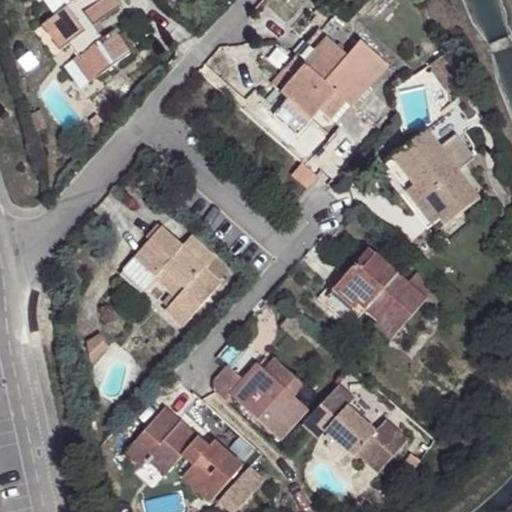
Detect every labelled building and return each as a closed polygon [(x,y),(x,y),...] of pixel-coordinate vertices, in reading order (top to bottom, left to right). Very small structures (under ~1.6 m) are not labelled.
[(45,0),(57,15),(41,26),(59,51),(69,45),(77,57),(81,54),(98,77),(129,55),(113,31),(102,39),(94,27),(119,8),(113,0),(101,0),(100,1),(99,0),(45,0)] [(280,94),(329,40),(319,31),(272,86),(280,94)] [(303,129),(319,110),(334,93),(347,103),(352,108),(388,66),(360,42),(348,56),(329,40),(280,94),(288,100),(281,110),(303,129)] [(72,61),(89,84),(98,77),(81,54),(77,57),(72,61)] [(444,55),(429,65),(445,91),(461,80),(444,55)] [(319,110),(331,121),(347,103),(334,93),(319,110)] [(41,130),(37,114),(27,116),(32,133),(41,130)] [(432,227),(441,220),(445,225),(479,199),(427,131),(392,158),(414,186),(406,192),(432,227)] [(302,164),(291,176),(307,190),(318,178),(302,164)] [(432,227),(406,192),(400,197),(428,230),(432,227)] [(163,228),(136,258),(157,277),(163,270),(185,289),(179,297),(165,312),(183,327),(221,284),(218,282),(204,269),(213,260),(213,259),(191,239),(184,247),(163,228)] [(375,255),(370,250),(355,266),(361,271),(375,255)] [(330,285),(318,299),(351,328),(365,311),(378,322),(374,326),(391,341),(436,290),(417,273),(408,283),(375,255),(361,271),(355,266),(335,289),(330,285)] [(120,276),(142,296),(157,277),(136,258),(120,276)] [(213,260),(204,269),(218,282),(227,272),(213,260)] [(157,277),(179,297),(185,289),(163,270),(157,277)] [(308,329),(292,315),(281,328),(297,341),(308,329)] [(92,367),(108,349),(98,335),(87,342),(92,367)] [(274,358),(263,371),(294,398),(305,386),(274,358)] [(226,369),(215,382),(215,393),(226,403),(232,397),(280,441),(308,410),(294,398),(263,371),(257,365),(243,381),(228,367),(226,369)] [(339,386),(302,427),(318,440),(325,433),(355,457),(357,455),(379,474),(408,441),(386,423),(376,432),(349,408),(355,400),(339,386)] [(164,409),(126,452),(142,466),(148,460),(166,476),(182,457),(192,465),(182,478),(211,502),(242,468),(214,442),(208,449),(164,409)] [(142,466),(161,482),(166,476),(148,460),(142,466)]
